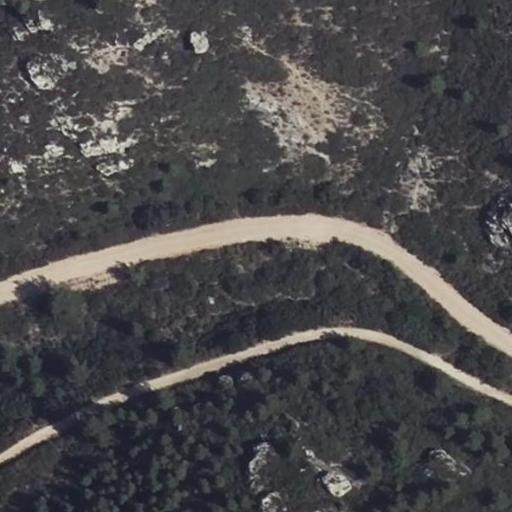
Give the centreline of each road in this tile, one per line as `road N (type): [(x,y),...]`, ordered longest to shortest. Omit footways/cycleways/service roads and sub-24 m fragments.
road 1 (track): [(0,288),(201,228),(288,215),(344,227),(408,267),(511,352)]
road 2 (track): [(511,407),(409,351),(320,335),(133,390),(0,463)]
